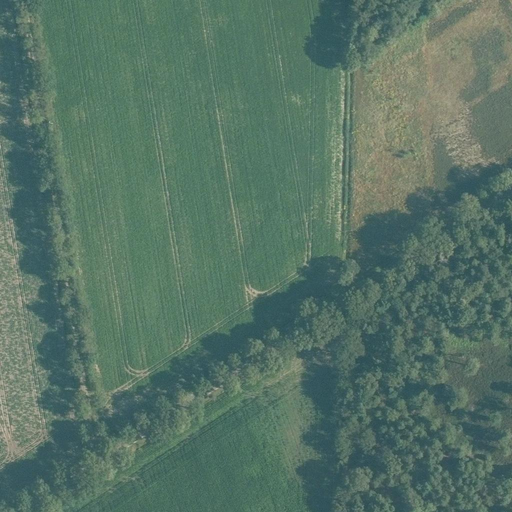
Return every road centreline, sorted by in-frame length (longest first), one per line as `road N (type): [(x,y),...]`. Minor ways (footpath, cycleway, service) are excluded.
road 1 (unclassified): [(20,511),(511,188)]
road 2 (track): [(21,0),(97,461)]
